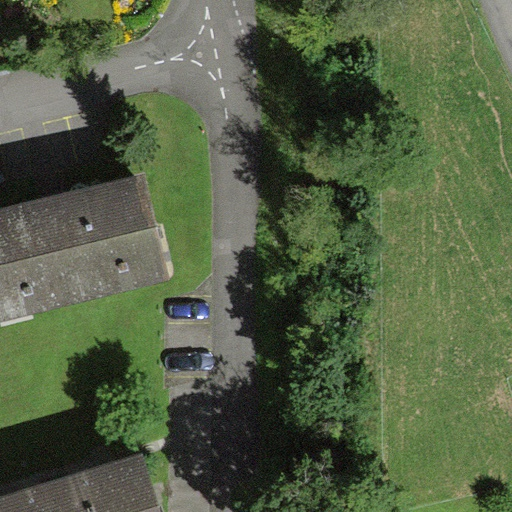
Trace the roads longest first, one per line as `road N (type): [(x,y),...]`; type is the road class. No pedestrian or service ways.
road 1 (residential): [(224,59),(229,511)]
road 2 (residential): [(0,114),(224,59)]
